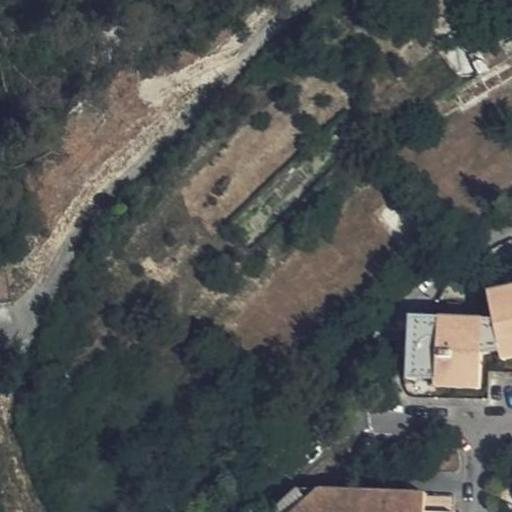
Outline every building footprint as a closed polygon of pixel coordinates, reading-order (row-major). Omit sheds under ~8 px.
[(458,326),(403,370),(402,389),(428,390),(429,400),(454,401),(472,384),(473,353),(484,350),(487,367),(494,366),(511,350),(511,296),(506,298),(505,291),(500,292),(477,311),(479,327),(458,326)] [(474,297),(477,311),(500,292),(474,297)] [(405,324),(403,370),(458,326),(405,324)] [(511,350),(494,366),(511,362),(511,350)] [(472,384),(454,401),(472,401),(472,384)] [(430,509),(454,509),(454,497),(429,497),(430,509)] [(348,511),(349,501),(300,498),(296,498),(295,499),(294,499),(293,499),(279,511),(348,511)] [(349,501),(348,511),(421,511),(422,504),(349,501)]
